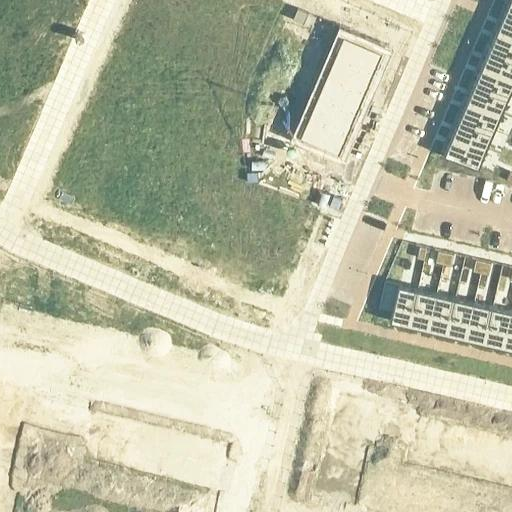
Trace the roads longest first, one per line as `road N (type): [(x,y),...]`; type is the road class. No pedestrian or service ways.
road 1 (residential): [(434,16),(310,315),(306,351)]
road 2 (residential): [(0,233),(200,320),(306,351)]
road 3 (residential): [(306,351),(511,397)]
road 4 (residential): [(306,351),(266,511)]
